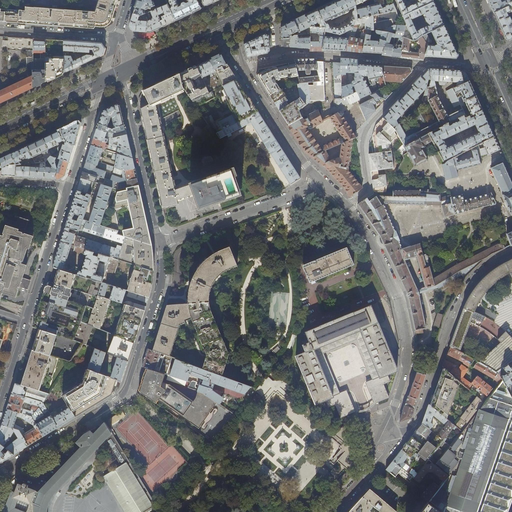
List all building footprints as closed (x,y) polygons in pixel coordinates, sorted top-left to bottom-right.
[(98,0),(95,12),(25,7),(25,11),(5,9),(5,21),(8,22),(18,22),(28,23),(42,24),(57,25),(70,26),(74,27),(81,27),(87,28),(93,28),(96,25),(103,25),(107,24),(109,21),(116,0),(98,0)] [(137,0),(137,1),(133,13),(141,16),(145,14),(149,12),(148,10),(145,12),(145,11),(150,8),(151,10),(155,8),(154,6),(155,6),(152,0),(137,0)] [(165,0),(167,1),(168,4),(168,5),(170,5),(171,7),(172,7),(173,8),(170,9),(175,21),(177,20),(178,19),(179,19),(184,16),(184,17),(185,16),(189,14),(192,13),(193,13),(192,13),(197,10),(198,10),(199,9),(201,9),(196,0),(165,0)] [(335,0),(333,1),(317,9),(325,28),(325,31),(339,34),(340,34),(346,31),(353,28),(353,27),(354,24),(356,20),(357,21),(357,19),(357,16),(356,8),(355,5),(354,0),(335,0)] [(369,0),(368,0),(373,0),(374,3),(374,4),(356,8),(357,16),(359,15),(360,18),(369,16),(368,13),(371,13),(371,16),(384,13),(382,9),(377,0),(354,0),(355,5),(364,2),(364,3),(369,0)] [(395,0),(403,16),(434,2),(433,0),(395,0)] [(487,0),(494,13),(508,7),(506,5),(511,1),(511,0),(505,0),(502,1),(501,0),(487,0)] [(386,7),(382,9),(384,13),(396,11),(392,1),(390,2),(390,3),(391,4),(389,5),(389,4),(386,6),(386,7)] [(405,20),(406,23),(405,26),(403,37),(409,39),(413,40),(416,40),(418,38),(421,36),(427,33),(431,31),(444,25),(442,20),(440,15),(434,2),(403,16),(400,17),(402,21),(405,20)] [(170,9),(168,5),(168,4),(158,8),(157,7),(155,8),(156,9),(160,21),(162,27),(174,21),(175,21),(170,9)] [(508,13),(511,11),(508,7),(494,13),(497,21),(499,26),(506,40),(509,41),(511,38),(511,19),(511,20),(508,13)] [(156,9),(149,12),(145,14),(148,20),(147,32),(150,32),(153,31),(155,30),(162,27),(160,21),(156,9)] [(310,27),(325,28),(317,9),(310,12),(305,15),(310,27)] [(396,11),(384,13),(371,16),(369,16),(360,18),(357,19),(357,21),(356,20),(354,24),(354,27),(353,27),(353,28),(350,35),(354,36),(357,28),(357,24),(365,23),(365,29),(362,29),(360,39),(349,37),(345,51),(349,51),(354,52),(362,53),(362,52),(367,29),(372,30),(374,30),(373,22),(391,19),(394,25),(398,23),(400,22),(396,11)] [(129,26),(131,28),(133,31),(137,31),(139,31),(147,32),(148,20),(145,14),(141,16),(133,13),(131,20),(129,26)] [(298,18),(293,20),(300,35),(305,35),(303,30),(306,29),(308,35),(310,35),(310,33),(310,27),(305,15),(298,18)] [(283,25),(281,28),(281,39),(282,44),(284,47),(290,47),(297,48),(298,35),(300,35),(293,20),(286,24),(283,25)] [(398,23),(394,25),(386,29),(385,29),(384,32),(389,32),(382,53),(382,55),(390,56),(391,56),(393,46),(394,45),(389,44),(392,34),(393,34),(393,33),(395,34),(397,26),(398,23)] [(451,40),(444,25),(431,31),(437,45),(435,46),(430,45),(430,43),(431,43),(432,42),(432,41),(431,40),(429,40),(427,33),(421,36),(428,46),(424,56),(453,58),(456,58),(458,55),(451,40)] [(405,26),(397,26),(395,34),(395,37),(399,38),(398,45),(396,45),(395,46),(393,46),(391,56),(393,56),(400,57),(403,37),(405,26)] [(325,28),(310,27),(310,33),(320,33),(319,41),(310,41),(310,48),(310,51),(312,51),(322,51),(322,49),(325,31),(325,28)] [(350,35),(353,28),(346,31),(346,37),(339,37),(339,34),(325,31),(322,49),(322,51),(327,50),(329,50),(335,50),(345,51),(349,37),(350,35)] [(254,34),(256,38),(265,33),(269,35),(269,46),(272,46),(271,34),(265,29),(254,34)] [(370,40),(372,30),(367,29),(362,52),(373,53),(382,53),(389,32),(384,32),(376,30),(376,31),(376,32),(377,33),(377,34),(378,34),(381,34),(379,41),(370,40)] [(269,35),(265,33),(256,38),(254,39),(244,43),(247,57),(263,54),(267,53),(270,50),(269,46),(269,35)] [(310,35),(308,35),(305,35),(300,35),(298,35),(297,48),(304,48),(310,48),(310,41),(310,39),(310,37),(310,35)] [(27,54),(27,57),(33,57),(33,53),(33,39),(24,38),(10,37),(10,38),(8,38),(8,37),(5,36),(4,36),(3,40),(2,40),(1,51),(9,52),(9,51),(12,51),(13,50),(15,51),(18,51),(20,51),(20,52),(23,52),(24,51),(26,52),(27,54)] [(428,46),(421,36),(418,38),(422,47),(420,49),(417,49),(416,53),(414,52),(414,51),(412,51),(412,52),(408,52),(409,39),(403,37),(400,57),(419,60),(422,60),(423,60),(424,56),(428,46)] [(46,61),(46,49),(46,40),(39,39),(33,39),(33,53),(41,53),(41,59),(33,59),(33,71),(33,76),(33,88),(44,83),(45,82),(46,61)] [(54,40),(46,40),(46,49),(58,50),(58,61),(46,61),(45,82),(53,78),(63,73),(63,56),(63,51),(64,41),(54,40)] [(93,50),(95,55),(99,57),(103,55),(104,51),(105,50),(105,49),(102,44),(97,43),(74,42),(64,41),(63,51),(69,51),(89,53),(89,50),(93,50)] [(226,64),(223,58),(221,54),(205,62),(197,66),(209,92),(212,91),(237,79),(231,70),(227,64),(226,64)] [(69,56),(63,56),(63,73),(81,65),(99,57),(95,55),(87,55),(73,61),(71,56),(69,56)] [(358,60),(350,59),(341,58),(341,63),(342,98),(346,97),(354,93),(353,85),(355,84),(356,92),(358,92),(362,90),(358,68),(358,64),(358,60)] [(295,59),(295,62),(297,71),(306,70),(306,74),(307,75),(310,74),(311,73),(311,70),(317,70),(315,61),(315,59),(308,59),(306,59),(295,59)] [(317,61),(315,61),(317,70),(319,76),(320,81),(307,83),(310,100),(325,100),(323,62),(317,61)] [(298,76),(297,71),(295,62),(259,69),(257,75),(259,80),(266,90),(269,95),(280,89),(275,80),(277,79),(278,80),(280,79),(280,78),(288,77),(289,77),(289,78),(294,77),(295,78),(297,77),(296,76),(298,76)] [(342,98),(341,63),(331,62),(330,64),(333,65),(334,79),(335,99),(334,99),(334,103),(336,105),(349,104),(346,97),(342,98)] [(362,65),(358,64),(358,68),(362,90),(369,86),(371,85),(370,83),(369,81),(366,82),(366,80),(364,80),(363,76),(367,76),(366,68),(365,65),(362,65)] [(370,65),(365,65),(366,68),(367,76),(369,81),(370,83),(371,85),(372,85),(374,89),(369,91),(368,88),(369,88),(369,86),(362,90),(358,92),(360,98),(375,91),(378,90),(374,79),(378,78),(381,89),(386,87),(384,81),(382,70),(382,66),(376,65),(372,65),(370,65)] [(182,73),(180,74),(183,87),(185,90),(193,103),(196,107),(215,97),(212,91),(209,92),(197,66),(182,73)] [(407,68),(382,66),(382,70),(384,81),(402,82),(412,72),(411,70),(410,68),(407,68)] [(430,79),(428,69),(421,77),(415,82),(412,85),(413,86),(407,92),(405,94),(398,101),(390,110),(386,114),(383,118),(395,128),(396,125),(398,124),(397,120),(401,115),(401,114),(402,114),(403,113),(404,112),(404,111),(405,111),(424,91),(423,91),(424,90),(425,90),(426,89),(428,80),(430,79)] [(438,96),(435,82),(435,81),(437,81),(439,81),(439,83),(440,85),(444,85),(446,83),(446,82),(454,82),(454,88),(463,84),(461,71),(445,70),(437,70),(428,69),(430,79),(428,80),(426,89),(423,100),(424,101),(425,103),(429,101),(438,96)] [(461,71),(463,84),(469,81),(466,73),(463,71),(461,71)] [(151,105),(156,103),(185,90),(183,87),(180,74),(162,82),(143,91),(150,103),(151,105)] [(0,103),(1,103),(33,88),(33,76),(29,77),(0,90),(0,103)] [(207,115),(203,117),(214,134),(216,133),(258,112),(250,99),(244,91),(237,79),(212,91),(215,97),(218,96),(224,108),(230,104),(234,110),(235,110),(237,114),(233,116),(233,115),(223,120),(222,118),(214,122),(211,115),(208,117),(207,115)] [(473,88),(469,81),(463,84),(454,88),(453,89),(455,94),(460,91),(462,95),(457,98),(460,103),(476,96),(473,88)] [(300,97),(306,105),(310,101),(310,100),(307,83),(300,84),(298,84),(300,97)] [(279,111),(289,105),(287,102),(288,101),(285,97),(286,96),(283,92),(282,92),(281,89),(280,89),(269,95),(274,103),(279,111)] [(381,89),(378,90),(375,91),(383,98),(385,100),(389,96),(381,89)] [(457,98),(455,94),(453,89),(452,89),(447,91),(454,107),(460,104),(460,103),(457,98)] [(150,103),(143,91),(139,100),(141,108),(144,122),(145,127),(146,132),(150,151),(159,192),(163,208),(178,204),(177,200),(175,190),(156,103),(151,105),(150,103)] [(383,98),(375,91),(360,98),(358,92),(356,92),(354,93),(346,97),(349,104),(361,99),(362,103),(360,104),(367,120),(376,110),(374,104),(376,104),(377,103),(377,101),(378,100),(381,99),(383,98)] [(438,96),(429,101),(439,121),(407,138),(399,124),(398,124),(396,125),(395,128),(395,129),(396,131),(404,146),(419,138),(419,139),(428,134),(432,132),(440,128),(448,124),(459,118),(463,116),(464,118),(467,117),(465,115),(464,111),(463,110),(462,109),(448,116),(438,96)] [(479,102),(476,96),(460,103),(460,104),(462,109),(463,110),(467,108),(466,107),(467,106),(469,112),(466,113),(465,111),(464,111),(465,115),(467,117),(470,116),(473,114),(482,110),(480,104),(479,103),(479,102)] [(306,105),(300,97),(289,105),(279,111),(282,115),(288,125),(303,117),(302,117),(299,110),(306,105)] [(101,115),(98,124),(110,128),(111,126),(108,125),(111,117),(112,117),(114,128),(116,127),(125,125),(123,115),(120,105),(119,104),(117,103),(113,105),(107,108),(102,110),(101,115)] [(318,109),(302,117),(303,117),(308,125),(309,128),(311,128),(323,121),(322,119),(318,109)] [(339,139),(341,144),(352,139),(355,138),(356,137),(355,136),(354,135),(342,115),(343,113),(342,110),(340,110),(338,111),(332,115),(328,117),(329,118),(330,118),(342,138),(339,139)] [(436,143),(440,151),(438,152),(439,154),(442,160),(442,161),(446,159),(446,160),(449,158),(450,160),(457,156),(462,153),(461,151),(462,150),(463,151),(470,148),(469,147),(471,146),(472,148),(478,145),(482,143),(481,141),(486,138),(487,139),(485,140),(486,141),(494,136),(490,127),(489,126),(482,110),(473,114),(474,115),(475,116),(476,115),(476,116),(470,118),(470,116),(467,117),(464,118),(463,116),(459,118),(459,120),(457,121),(457,122),(456,122),(453,123),(452,124),(452,125),(449,126),(448,124),(440,128),(440,130),(434,133),(432,134),(432,132),(428,134),(432,141),(434,144),(436,143)] [(258,112),(216,133),(219,137),(226,134),(228,136),(231,135),(230,132),(251,122),(291,185),(300,178),(282,150),(271,132),(258,112)] [(411,119),(414,124),(422,120),(424,122),(429,121),(428,120),(427,120),(423,112),(411,119)] [(326,152),(323,153),(320,148),(306,126),(308,125),(303,117),(288,125),(287,126),(290,130),(299,143),(305,152),(324,167),(330,162),(326,152)] [(368,154),(373,190),(387,188),(385,174),(379,175),(378,167),(384,167),(385,169),(394,168),(391,143),(397,136),(395,131),(396,131),(395,129),(395,128),(383,118),(381,119),(375,125),(373,134),(375,153),(377,153),(377,155),(375,155),(376,157),(373,157),(371,140),(370,144),(369,148),(368,151),(368,154)] [(67,127),(58,131),(62,140),(65,139),(66,140),(65,142),(74,145),(77,137),(81,124),(78,122),(67,127)] [(109,131),(110,128),(98,124),(97,126),(96,129),(109,133),(110,133),(111,132),(109,131)] [(108,138),(109,133),(96,129),(96,131),(95,135),(93,138),(106,142),(107,142),(108,139),(106,139),(107,137),(108,138)] [(126,132),(126,130),(114,133),(112,134),(112,138),(114,138),(113,136),(116,135),(117,137),(127,134),(126,132)] [(49,136),(43,138),(51,156),(53,153),(50,148),(59,144),(59,143),(62,141),(62,140),(58,131),(49,136)] [(128,140),(127,134),(117,137),(114,138),(112,138),(111,138),(110,143),(115,145),(115,143),(118,143),(119,143),(118,145),(130,149),(128,140)] [(432,141),(428,134),(419,139),(405,146),(408,152),(415,166),(427,159),(422,147),(432,141)] [(444,164),(442,164),(446,178),(446,179),(446,180),(447,179),(457,177),(458,177),(457,176),(456,170),(481,164),(479,156),(487,153),(488,153),(488,155),(500,150),(494,136),(486,141),(482,143),(485,148),(479,149),(478,145),(472,148),(471,148),(473,157),(458,161),(457,156),(450,160),(447,161),(444,164)] [(33,143),(27,146),(32,157),(42,153),(44,156),(43,156),(45,162),(51,156),(43,138),(33,143)] [(106,144),(106,142),(93,138),(92,142),(91,145),(103,149),(105,149),(106,148),(108,148),(120,152),(119,154),(132,158),(131,153),(130,149),(118,145),(115,145),(110,143),(109,143),(108,145),(106,144)] [(341,144),(339,139),(320,148),(323,153),(326,152),(341,144)] [(335,178),(348,170),(352,139),(341,144),(340,157),(330,162),(324,167),(335,178)] [(72,153),(74,145),(65,142),(63,142),(61,144),(63,144),(58,159),(69,162),(72,153)] [(103,149),(91,145),(88,154),(86,162),(96,165),(97,165),(98,162),(103,149)] [(19,150),(11,153),(16,164),(21,164),(20,162),(21,161),(21,159),(22,158),(22,159),(23,159),(24,159),(25,159),(28,158),(30,163),(35,163),(34,160),(32,157),(27,146),(19,150)] [(105,149),(103,149),(98,162),(114,167),(125,170),(135,168),(134,163),(132,158),(119,154),(105,149)] [(11,153),(3,157),(0,158),(0,175),(0,176),(8,176),(16,177),(16,164),(11,153)] [(55,161),(56,158),(53,157),(53,166),(51,167),(45,167),(44,178),(50,178),(56,179),(57,168),(56,164),(55,161)] [(58,159),(56,158),(55,161),(56,164),(58,164),(57,165),(58,166),(58,167),(58,168),(59,168),(57,168),(56,179),(59,179),(65,175),(67,167),(69,162),(58,159)] [(45,162),(40,162),(40,167),(31,167),(30,177),(37,178),(44,178),(45,167),(45,162)] [(114,167),(98,162),(97,165),(96,165),(86,162),(84,167),(83,171),(93,175),(94,173),(96,174),(96,175),(97,176),(104,178),(106,171),(95,168),(96,165),(113,171),(114,167)] [(511,231),(507,234),(511,245),(511,244),(511,185),(511,184),(511,183),(509,179),(510,179),(509,177),(507,174),(507,172),(506,173),(505,169),(505,168),(504,167),(502,163),(497,166),(491,168),(502,194),(511,214),(511,213),(511,215),(511,231)] [(21,164),(16,164),(16,177),(21,177),(30,177),(31,167),(21,166),(21,164)] [(125,170),(114,167),(113,171),(110,180),(116,182),(118,183),(137,179),(136,174),(135,168),(125,170)] [(191,184),(195,193),(200,208),(210,204),(240,194),(233,177),(237,176),(234,167),(231,168),(231,170),(191,184)] [(348,170),(335,178),(337,179),(342,185),(347,193),(350,196),(350,197),(351,196),(362,189),(362,188),(348,170)] [(93,175),(83,171),(82,175),(81,178),(94,182),(95,182),(97,176),(96,175),(93,175)] [(94,182),(81,178),(79,183),(77,190),(81,192),(86,193),(91,194),(91,192),(88,191),(90,186),(92,186),(94,182)] [(113,188),(116,182),(110,180),(106,179),(104,185),(112,188),(113,188)] [(138,182),(137,179),(118,183),(118,185),(127,183),(128,186),(126,187),(126,188),(139,185),(138,182)] [(100,225),(112,188),(104,185),(101,184),(88,221),(100,225)] [(175,190),(177,200),(195,193),(191,184),(175,190)] [(152,245),(149,231),(148,227),(144,212),(141,198),(139,185),(126,188),(125,188),(118,190),(116,196),(108,219),(106,227),(117,231),(116,234),(124,237),(152,245)] [(385,204),(442,205),(445,217),(455,214),(451,197),(451,196),(441,198),(439,193),(427,192),(427,189),(426,189),(426,187),(420,187),(420,189),(419,191),(393,190),(393,197),(376,196),(369,201),(367,198),(358,204),(377,232),(380,236),(379,237),(379,239),(379,240),(380,242),(381,243),(382,244),(384,245),(385,247),(401,281),(408,296),(410,306),(415,331),(416,333),(422,333),(422,329),(426,328),(419,295),(419,294),(438,287),(462,274),(464,279),(465,277),(486,258),(492,254),(504,248),(502,242),(498,244),(499,244),(473,257),(461,264),(435,278),(434,276),(433,276),(432,276),(427,259),(427,257),(427,255),(426,254),(425,254),(423,254),(420,244),(402,249),(402,247),(402,246),(401,246),(399,241),(400,240),(399,239),(398,237),(397,234),(396,233),(397,233),(396,231),(393,225),(392,225),(384,205),(385,204)] [(81,192),(77,190),(76,192),(73,201),(69,215),(73,216),(74,214),(79,215),(78,218),(83,219),(91,194),(86,193),(85,196),(80,194),(81,192)] [(451,197),(455,214),(495,204),(495,203),(491,193),(464,200),(462,195),(451,197)] [(78,218),(73,216),(69,215),(67,220),(62,235),(60,242),(94,252),(98,253),(109,257),(117,259),(122,244),(120,244),(120,246),(118,245),(117,249),(74,235),(75,234),(69,232),(70,228),(78,231),(79,231),(79,233),(82,232),(82,231),(122,243),(124,237),(116,234),(117,231),(106,227),(103,226),(100,225),(88,221),(86,221),(85,220),(83,219),(78,218)] [(0,301),(3,292),(12,295),(15,286),(17,286),(19,282),(20,278),(18,277),(22,264),(21,264),(30,236),(22,234),(22,233),(7,228),(7,227),(0,248),(0,254),(2,255),(1,257),(0,257),(0,301)] [(152,245),(124,237),(122,243),(122,244),(117,259),(118,260),(135,265),(154,271),(154,267),(153,258),(153,255),(153,252),(152,245)] [(93,255),(94,252),(60,242),(56,254),(52,267),(59,269),(63,270),(70,246),(74,247),(73,250),(86,255),(81,271),(78,271),(79,267),(75,266),(72,273),(75,274),(86,277),(86,275),(91,276),(90,279),(101,282),(103,277),(95,274),(99,261),(107,263),(109,257),(98,253),(98,257),(93,255)] [(153,350),(170,357),(180,325),(186,323),(185,321),(192,318),(207,355),(202,369),(221,376),(222,376),(229,354),(211,310),(209,304),(209,299),(210,291),(212,286),(216,279),(221,273),(231,268),(237,266),(229,246),(211,255),(201,265),(200,267),(194,275),(190,286),(188,295),(188,299),(188,303),(167,305),(166,309),(162,320),(159,329),(156,340),(153,350)] [(303,265),(310,282),(355,264),(347,246),(303,264),(303,265)] [(118,260),(117,259),(109,257),(107,263),(103,277),(101,282),(108,284),(110,285),(118,260)] [(477,285),(473,290),(470,295),(468,299),(464,307),(475,312),(482,298),(492,305),(495,301),(485,293),(489,288),(493,284),(497,281),(502,277),(505,276),(510,273),(511,277),(511,258),(504,263),(502,264),(494,269),(487,275),(481,280),(477,285)] [(154,271),(135,265),(127,290),(128,291),(149,297),(151,291),(152,284),(154,271)] [(72,273),(63,270),(59,269),(58,275),(55,283),(71,288),(75,274),(72,273)] [(45,288),(44,293),(68,300),(72,289),(71,288),(55,283),(49,281),(47,286),(46,286),(45,288)] [(103,298),(108,284),(101,282),(97,295),(103,298)] [(108,299),(109,299),(124,304),(145,310),(146,306),(127,301),(123,302),(122,302),(126,290),(113,286),(110,298),(108,297),(108,299)] [(147,303),(149,297),(128,291),(127,296),(144,302),(146,303),(147,303)] [(87,294),(81,292),(79,299),(77,299),(75,302),(86,306),(90,295),(87,294)] [(38,312),(35,321),(33,327),(40,329),(57,335),(74,340),(80,322),(86,306),(75,302),(68,300),(44,293),(42,299),(38,312)] [(97,295),(88,325),(92,326),(100,329),(109,299),(108,299),(103,298),(97,295)] [(336,403),(341,417),(354,411),(355,411),(347,390),(339,393),(322,353),(356,339),(373,379),(366,382),(375,403),(388,397),(383,384),(389,381),(387,375),(397,370),(390,352),(378,323),(385,320),(378,303),(306,332),(309,338),(302,341),(303,344),(303,345),(300,346),(302,353),(296,355),(316,403),(326,399),(329,406),(336,403)] [(145,310),(124,304),(114,335),(134,343),(137,336),(142,319),(145,310)] [(475,312),(464,307),(462,312),(457,323),(454,331),(453,334),(449,346),(451,347),(459,351),(470,322),(480,326),(483,321),(485,316),(475,312)] [(434,331),(439,332),(444,316),(438,314),(434,325),(435,326),(434,331)] [(88,325),(80,322),(74,340),(84,344),(92,326),(88,325)] [(57,335),(40,329),(37,339),(34,350),(50,355),(57,335)] [(511,337),(506,331),(498,339),(501,342),(479,362),(496,372),(500,370),(503,368),(508,365),(511,363),(511,361),(511,337)] [(132,350),(134,343),(114,335),(106,332),(104,338),(109,340),(110,339),(114,341),(108,354),(115,356),(117,357),(128,361),(132,350)] [(74,340),(57,335),(50,355),(70,363),(84,344),(74,340)] [(464,353),(459,351),(451,347),(448,354),(463,362),(463,363),(469,367),(474,359),(464,353)] [(95,348),(88,368),(99,373),(105,352),(95,348)] [(202,369),(170,357),(153,350),(148,349),(145,358),(142,366),(146,367),(165,374),(190,382),(189,383),(188,387),(198,390),(203,392),(217,402),(220,404),(224,398),(212,389),(240,398),(244,394),(251,386),(227,378),(225,377),(225,380),(220,378),(221,376),(202,369)] [(39,391),(50,355),(34,350),(31,359),(25,376),(22,385),(39,391)] [(418,350),(417,372),(426,374),(427,372),(422,369),(424,362),(429,364),(433,352),(418,350)] [(125,371),(128,361),(117,357),(110,377),(116,379),(121,381),(125,371)] [(459,381),(461,382),(469,389),(472,384),(477,388),(476,389),(478,391),(480,390),(486,395),(493,388),(476,375),(470,383),(462,377),(468,369),(461,364),(458,369),(455,368),(456,366),(456,365),(444,360),(442,366),(444,368),(459,380),(459,381)] [(496,372),(479,362),(477,361),(473,367),(494,379),(498,383),(502,379),(499,374),(496,372)] [(511,369),(508,365),(503,368),(506,372),(510,372),(510,373),(507,373),(504,375),(502,375),(503,374),(500,370),(496,372),(499,374),(502,379),(507,387),(511,383),(511,369)] [(165,374),(146,367),(143,378),(138,391),(156,403),(159,400),(199,428),(217,402),(203,392),(198,390),(196,398),(193,401),(170,384),(163,382),(165,374)] [(83,383),(63,396),(67,403),(73,413),(100,396),(108,376),(99,373),(88,368),(83,383)] [(458,385),(461,382),(459,381),(459,380),(444,368),(442,375),(434,397),(431,406),(456,427),(462,431),(479,409),(484,402),(477,396),(460,418),(449,410),(458,385)] [(422,386),(426,374),(417,372),(415,376),(412,385),(408,399),(405,406),(400,421),(400,422),(411,417),(412,414),(416,405),(421,389),(422,386)] [(100,396),(73,413),(75,417),(93,406),(111,395),(114,388),(116,379),(110,377),(108,376),(100,396)] [(49,394),(39,391),(22,385),(15,383),(13,388),(12,392),(24,396),(24,393),(25,394),(26,391),(27,392),(25,397),(42,402),(42,401),(43,401),(44,401),(49,394)] [(25,397),(24,396),(12,392),(10,400),(9,401),(7,409),(31,416),(42,403),(42,402),(25,397)] [(511,405),(489,398),(480,409),(479,409),(471,432),(468,430),(462,446),(465,447),(464,451),(460,450),(458,456),(462,458),(456,475),(453,474),(447,489),(450,491),(445,505),(457,509),(461,510),(466,511),(467,511),(509,511),(511,505),(511,405)] [(43,404),(42,403),(31,416),(43,436),(52,431),(58,427),(51,415),(37,423),(35,420),(44,415),(43,414),(47,412),(48,415),(50,414),(44,404),(43,404)] [(67,403),(50,414),(51,415),(58,427),(67,422),(75,417),(73,413),(67,403)] [(454,429),(456,427),(431,406),(429,404),(427,409),(422,423),(437,435),(442,424),(432,416),(433,415),(446,425),(437,435),(445,441),(447,438),(445,437),(453,428),(454,429)] [(31,416),(7,409),(4,416),(2,424),(19,430),(29,445),(36,441),(43,436),(31,416)] [(115,470),(104,476),(124,511),(154,511),(157,509),(105,422),(102,425),(98,429),(94,434),(90,431),(87,433),(84,435),(76,442),(82,447),(68,461),(51,479),(39,491),(40,491),(40,492),(36,491),(37,488),(24,483),(23,485),(19,484),(17,488),(16,492),(11,491),(3,511),(47,511),(47,510),(48,507),(49,502),(51,498),(53,495),(57,490),(59,491),(102,445),(101,444),(105,439),(120,464),(113,468),(115,470)] [(413,435),(401,450),(422,468),(429,459),(434,464),(449,445),(445,441),(437,435),(422,423),(413,435)] [(0,430),(0,443),(4,446),(10,438),(14,430),(18,438),(6,448),(14,454),(21,450),(29,445),(19,430),(2,424),(0,430)] [(448,448),(447,449),(436,463),(449,473),(458,462),(454,458),(456,455),(452,452),(454,449),(455,450),(462,442),(458,438),(451,446),(452,448),(450,450),(448,448)] [(14,454),(6,448),(4,446),(0,443),(0,461),(1,462),(7,459),(14,454)] [(392,461),(412,477),(414,478),(422,468),(401,450),(397,454),(392,461)] [(422,468),(414,478),(419,482),(420,482),(429,471),(433,472),(443,481),(448,476),(435,465),(434,464),(429,459),(422,468)] [(389,464),(386,469),(395,477),(398,473),(401,476),(402,474),(410,480),(411,479),(412,477),(392,461),(389,464)] [(428,488),(429,489),(422,498),(427,502),(439,487),(434,483),(431,486),(431,485),(428,488)] [(443,484),(428,503),(435,508),(447,495),(442,491),(446,486),(443,484)] [(411,489),(418,495),(421,492),(413,486),(411,489)] [(370,488),(362,496),(373,505),(380,511),(396,511),(397,511),(370,488)] [(367,511),(373,505),(362,496),(354,505),(348,511),(367,511)] [(428,503),(427,502),(420,511),(419,511),(439,511),(435,508),(428,503)]
